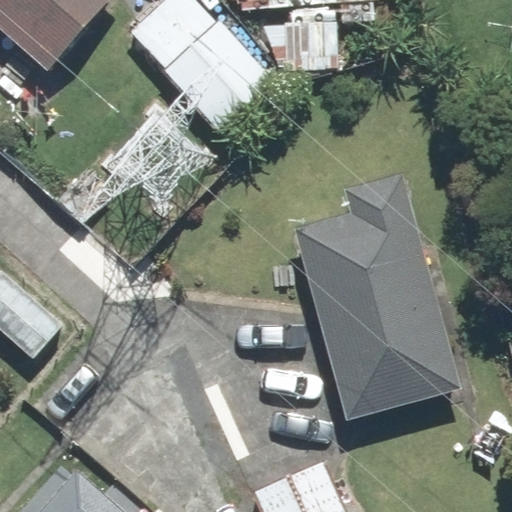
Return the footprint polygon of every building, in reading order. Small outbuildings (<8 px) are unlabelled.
[(113,0),(0,0),(0,25),(50,70),(113,0)] [(170,0),(133,34),(221,131),(277,81),(222,20),(217,25),(195,0),(170,0)] [(241,0),(243,11),(381,2),(381,0),(241,0)] [(87,164),(56,195),(93,232),(124,200),(87,164)] [(299,229),(349,420),(463,390),(406,174),(346,190),(352,214),(299,229)] [(0,274),(0,325),(35,358),(64,326),(3,271),(0,274)] [(346,511),(325,463),(258,492),(266,511),(346,511)] [(126,511),(80,471),(43,511),(126,511)]
